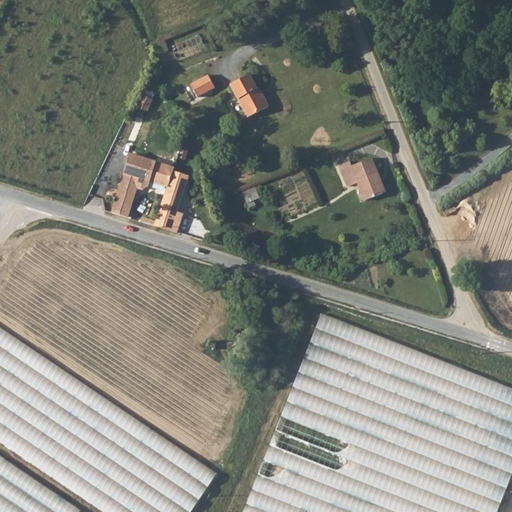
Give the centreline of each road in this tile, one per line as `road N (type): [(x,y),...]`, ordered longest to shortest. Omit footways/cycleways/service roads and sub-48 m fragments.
road 1 (tertiary): [(20,200),(470,334)]
road 2 (unclassified): [(470,334),(345,0)]
